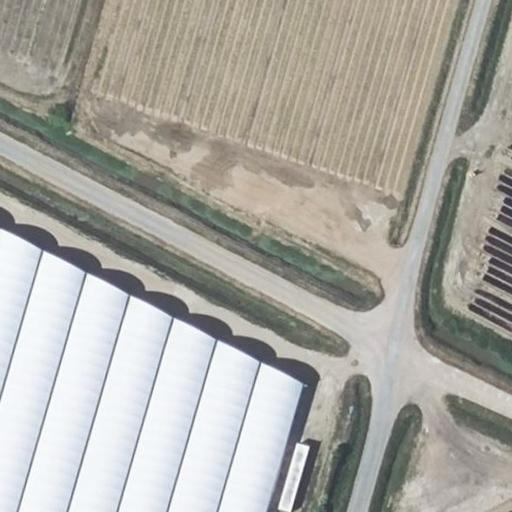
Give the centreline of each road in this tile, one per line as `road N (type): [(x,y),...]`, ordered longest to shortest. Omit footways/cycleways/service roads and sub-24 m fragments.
road 1 (unclassified): [(0,142),(392,344)]
road 2 (unclassified): [(487,0),(392,344)]
road 3 (unclassified): [(392,344),(349,511)]
road 4 (track): [(392,344),(511,406)]
